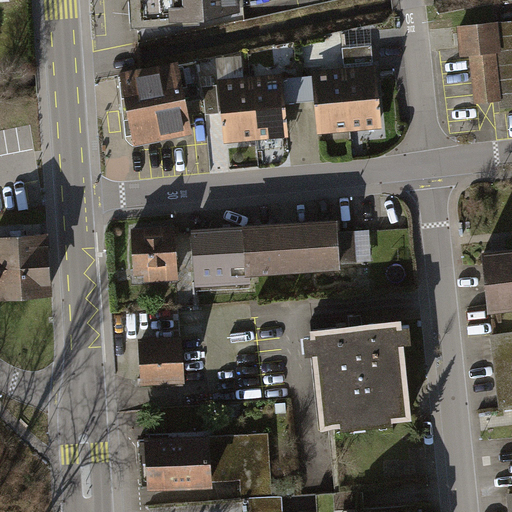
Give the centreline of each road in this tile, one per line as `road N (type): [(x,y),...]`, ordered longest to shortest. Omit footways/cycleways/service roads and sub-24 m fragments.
road 1 (residential): [(73,203),(428,161)]
road 2 (residential): [(428,161),(468,511)]
road 3 (tertiary): [(60,0),(73,203)]
road 4 (tertiary): [(73,203),(84,397)]
road 5 (residential): [(413,0),(428,161)]
